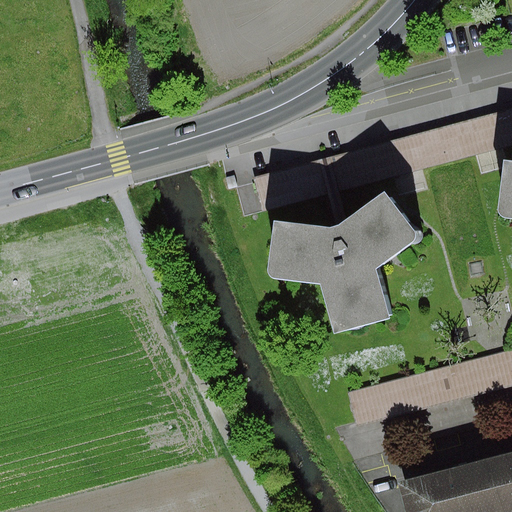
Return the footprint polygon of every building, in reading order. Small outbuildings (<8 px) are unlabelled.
[(511,109),(255,178),(264,211),(511,144),(511,109)] [(511,159),(502,159),(496,216),(511,217),(511,159)] [(340,224),(281,217),(274,271),(325,278),(339,330),(393,316),(380,266),(422,231),(387,189),(340,224)] [(511,355),(355,396),(364,429),(511,390),(511,355)] [(511,451),(497,455),(511,506),(511,451)] [(511,511),(511,506),(497,455),(402,483),(410,511),(511,511)]
